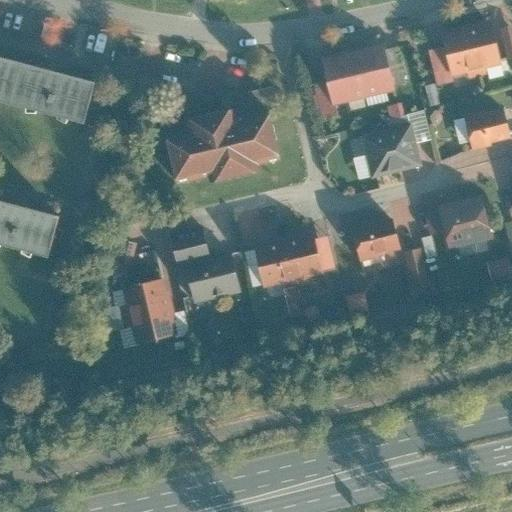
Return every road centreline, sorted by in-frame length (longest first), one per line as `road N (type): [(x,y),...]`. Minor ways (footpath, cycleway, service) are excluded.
road 1 (residential): [(471,0),(336,32),(252,41),(160,31),(33,0)]
road 2 (secondary): [(511,413),(105,511)]
road 3 (secondary): [(284,511),(511,459)]
